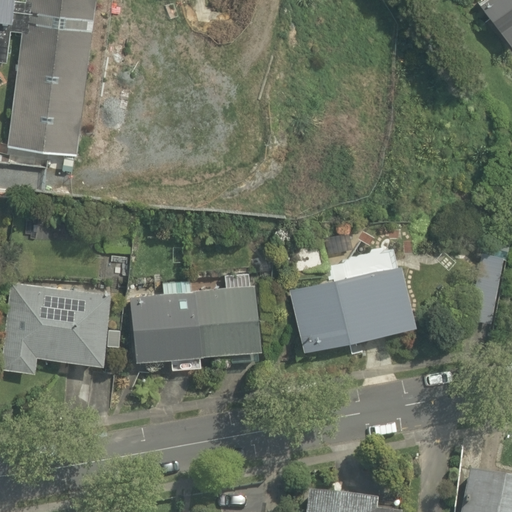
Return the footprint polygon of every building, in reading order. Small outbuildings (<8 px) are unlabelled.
[(107,0),(43,0),(28,172),(92,178),(107,0)] [(511,0),(498,0),(511,19),(511,0)] [(493,323),(507,246),(466,238),(452,315),(493,323)] [(328,279),(293,286),(307,352),(418,328),(400,244),(324,260),(328,279)] [(103,254),(98,283),(125,287),(129,258),(103,254)] [(162,282),(163,296),(130,299),(136,362),(264,350),(257,286),(196,292),(195,279),(162,282)] [(4,329),(1,368),(37,371),(39,358),(108,364),(115,291),(21,282),(16,330),(4,329)] [(511,511),(511,480),(470,474),(463,511),(511,511)] [(407,511),(409,508),(314,492),(311,511),(407,511)]
